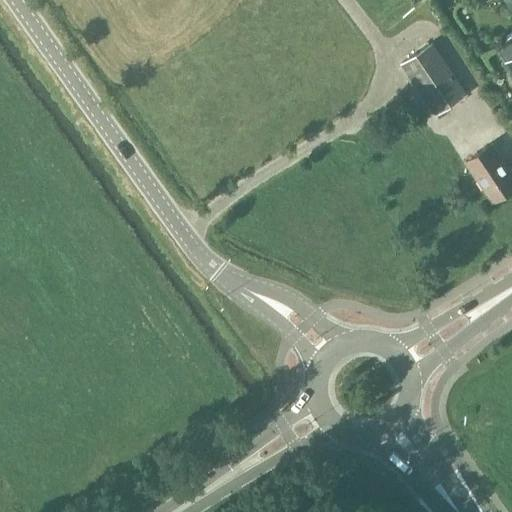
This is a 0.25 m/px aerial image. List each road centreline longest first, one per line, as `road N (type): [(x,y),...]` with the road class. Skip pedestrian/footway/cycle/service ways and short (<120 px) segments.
road 1 (unclassified): [(234,287),(200,258),(16,0)]
road 2 (primary): [(191,503),(336,427)]
road 3 (primary): [(316,398),(191,503)]
road 4 (primary): [(511,285),(387,349)]
road 5 (primary): [(407,384),(511,295)]
road 6 (unclassified): [(343,345),(290,301),(234,287)]
